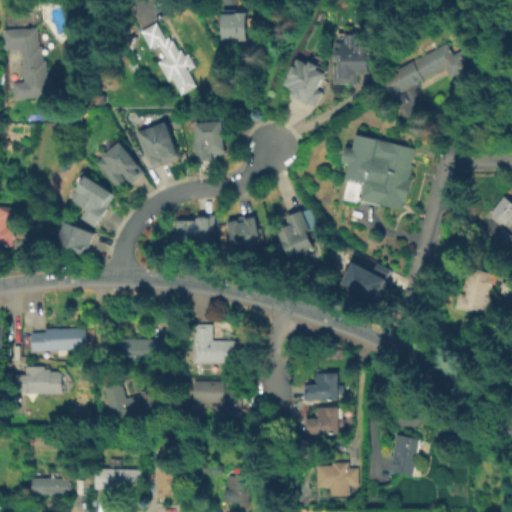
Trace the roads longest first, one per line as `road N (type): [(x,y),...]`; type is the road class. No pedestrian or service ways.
road 1 (tertiary): [(400,347),(304,310),(199,283),(88,277),(0,285)]
road 2 (residential): [(120,277),(133,226),(153,206),(237,184),(273,147)]
road 3 (residential): [(457,163),(400,347)]
road 4 (tertiary): [(511,424),(400,347)]
